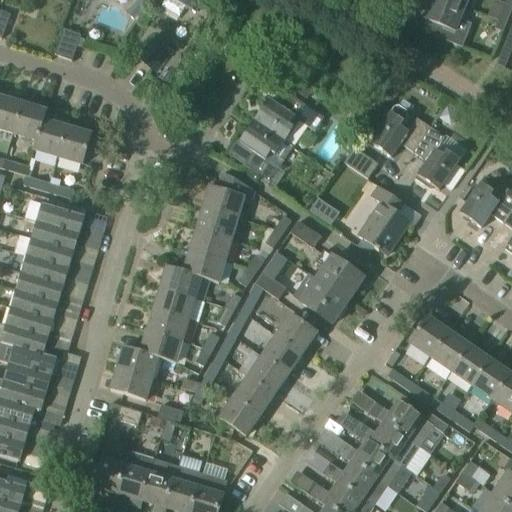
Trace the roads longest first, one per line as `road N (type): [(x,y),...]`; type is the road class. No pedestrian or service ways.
road 1 (residential): [(61,511),(53,491),(145,155),(141,116)]
road 2 (residential): [(252,511),(323,403),(377,352),(433,273),(511,325)]
road 3 (residential): [(0,52),(94,80),(141,116)]
